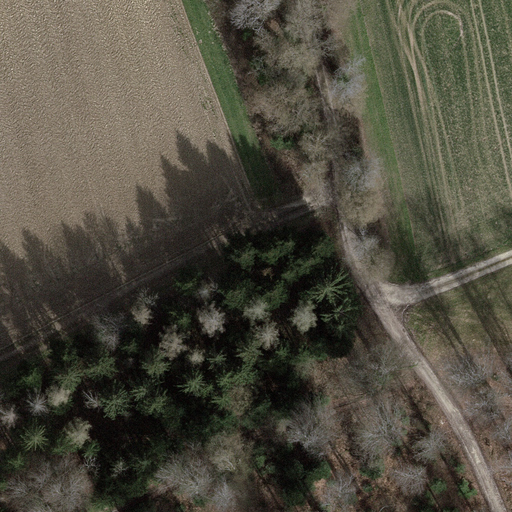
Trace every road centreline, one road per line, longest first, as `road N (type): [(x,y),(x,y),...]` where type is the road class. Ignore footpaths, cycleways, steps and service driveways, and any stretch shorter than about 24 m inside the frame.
road 1 (track): [(289,0),(367,289)]
road 2 (track): [(367,289),(462,430),(501,511)]
road 3 (track): [(511,253),(412,293),(367,289)]
